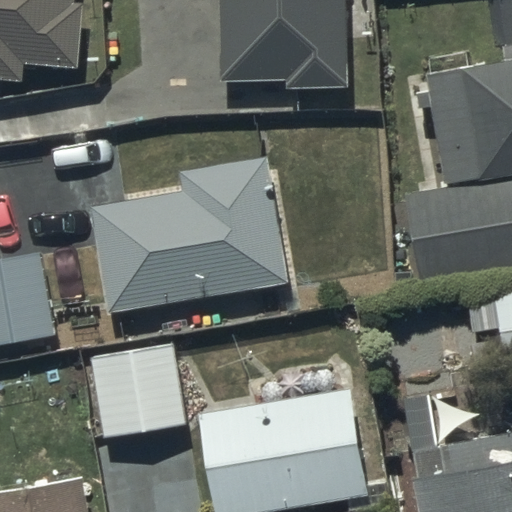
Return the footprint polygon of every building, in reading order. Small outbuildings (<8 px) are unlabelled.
[(0,0),(0,82),(27,85),(28,74),(77,78),(82,16),(69,15),(70,0),(0,0)] [(341,0),(219,0),(220,84),(288,84),(288,102),(341,102),(341,0)] [(447,193),(511,183),(511,73),(428,86),(430,99),(417,101),(419,118),(436,116),(447,193)] [(183,199),(91,214),(109,322),(290,292),(269,165),(180,180),(183,199)] [(511,187),(448,197),(408,203),(421,291),(511,277),(511,187)] [(43,262),(0,268),(0,353),(55,346),(43,262)] [(511,283),(490,287),(496,324),(484,326),(488,350),(472,352),(475,376),(505,372),(506,377),(511,375),(511,283)] [(175,348),(92,359),(103,446),(186,435),(175,348)] [(346,402),(201,425),(214,511),(313,511),(362,504),(346,402)] [(414,487),(408,488),(412,511),(511,511),(511,460),(509,444),(410,462),(414,487)] [(88,511),(85,488),(0,500),(0,511),(88,511)]
